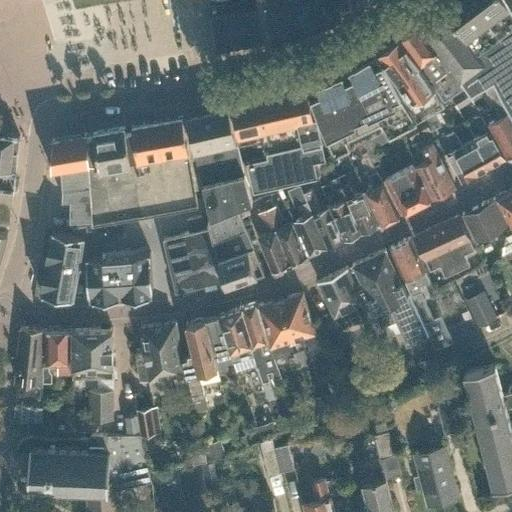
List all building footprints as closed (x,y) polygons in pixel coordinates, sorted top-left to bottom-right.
[(249,0),(210,7),(213,23),(217,47),(266,38),(269,46),(341,16),(340,12),(330,0),(249,0)] [(339,0),(349,12),(365,0),(339,0)] [(448,0),(442,5),(418,24),(439,52),(461,81),(482,65),(488,76),(511,61),(511,7),(510,4),(506,0),(448,0)] [(465,84),(461,81),(439,52),(418,24),(400,38),(420,65),(418,66),(431,82),(433,80),(445,97),(465,84)] [(400,38),(377,54),(416,119),(447,101),(445,97),(433,80),(431,82),(418,66),(420,65),(400,38)] [(308,88),(317,113),(334,154),(350,146),(346,137),(380,121),(389,135),(417,121),(416,119),(377,54),(353,67),(342,73),(308,88)] [(511,61),(488,76),(492,83),(493,82),(506,107),(511,117),(511,61)] [(472,93),(485,86),(492,83),(488,76),(482,65),(461,81),(465,84),(472,93)] [(492,83),(485,86),(501,114),(489,121),(508,156),(511,153),(511,117),(506,107),(493,82),(492,83)] [(465,86),(450,95),(458,107),(473,99),(465,86)] [(308,88),(232,105),(239,132),(262,127),(267,153),(247,157),(254,187),(319,172),(315,158),(327,155),(317,113),(314,114),(308,88)] [(211,215),(238,205),(253,199),(245,172),(229,105),(186,115),(211,215)] [(435,110),(424,116),(425,117),(430,127),(431,128),(442,123),(435,110)] [(482,133),(474,136),(490,166),(506,157),(480,113),(473,117),(482,133)] [(125,126),(140,211),(198,201),(183,115),(125,126)] [(417,133),(430,127),(425,117),(412,124),(417,133)] [(140,211),(125,126),(86,132),(93,220),(140,211)] [(475,174),(460,144),(453,128),(445,133),(447,137),(453,148),(448,152),(463,181),(475,174)] [(362,140),(373,160),(380,156),(375,145),(388,138),(384,129),(371,137),(370,136),(362,140)] [(20,134),(0,131),(0,216),(10,218),(14,189),(20,134)] [(53,138),(51,168),(61,166),(63,185),(63,197),(71,196),(71,216),(72,224),(93,220),(86,132),(53,138)] [(475,174),(490,166),(474,136),(460,144),(475,174)] [(428,157),(417,163),(434,195),(455,184),(431,137),(427,139),(429,142),(422,146),(428,157)] [(365,156),(362,157),(374,181),(371,182),(374,186),(366,189),(383,222),(400,213),(373,160),(367,150),(363,152),(365,156)] [(412,163),(385,177),(403,211),(433,196),(422,175),(412,163)] [(338,175),(361,231),(379,224),(364,190),(355,194),(346,172),(338,175)] [(344,238),(361,231),(338,176),(331,179),(340,200),(330,204),(344,238)] [(344,238),(330,204),(321,208),(312,186),(311,187),(308,179),(301,182),(304,190),(327,245),(344,238)] [(304,190),(301,182),(300,181),(289,186),(295,198),(300,202),(305,215),(295,219),(310,253),(327,245),(304,190)] [(511,188),(508,191),(505,189),(499,192),(499,195),(497,197),(509,222),(508,223),(505,224),(507,227),(502,251),(508,260),(511,257),(511,188)] [(505,224),(508,223),(495,196),(463,212),(477,239),(505,224)] [(267,207),(290,261),(307,254),(293,220),(284,224),(275,203),(267,207)] [(209,217),(211,225),(223,277),(225,285),(265,271),(238,205),(211,215),(209,217)] [(290,261),(267,207),(259,210),(268,231),(258,235),(272,268),(290,261)] [(203,213),(186,217),(189,230),(206,226),(205,220),(203,213)] [(437,224),(457,268),(470,263),(465,252),(475,247),(459,213),(437,224)] [(457,268),(437,224),(415,234),(430,268),(440,263),(445,274),(457,268)] [(176,289),(223,277),(211,225),(206,226),(189,230),(164,237),(176,289)] [(44,285),(43,291),(72,296),(83,233),(54,228),(53,232),(52,232),(48,257),(49,257),(48,260),(47,260),(43,285),(44,285)] [(411,235),(390,245),(412,292),(422,289),(421,285),(431,280),(411,235)] [(386,246),(353,262),(382,324),(396,317),(407,342),(429,332),(411,291),(409,291),(386,246)] [(151,250),(119,252),(121,294),(124,294),(124,295),(150,293),(149,287),(153,286),(151,250)] [(119,252),(87,254),(89,290),(93,290),(94,297),(119,295),(119,294),(121,294),(119,252)] [(364,299),(347,265),(318,278),(335,313),(336,313),(339,320),(360,310),(356,303),(364,299)] [(258,304),(264,324),(270,345),(294,337),(297,345),(305,343),(303,334),(315,330),(313,324),(303,290),(274,299),(258,304)] [(484,291),(466,300),(478,325),(496,316),(484,291)] [(424,292),(415,295),(434,344),(445,338),(436,316),(435,317),(424,292)] [(264,324),(258,304),(256,300),(242,304),(255,346),(251,347),(257,366),(258,365),(263,380),(270,378),(263,354),(272,352),(270,345),(264,324)] [(219,312),(235,360),(234,354),(245,351),(250,368),(257,366),(251,347),(255,346),(242,304),(219,311),(219,312)] [(205,316),(218,367),(219,371),(228,368),(228,362),(235,360),(219,312),(205,316)] [(218,367),(205,316),(186,320),(194,349),(189,351),(189,355),(184,356),(197,410),(208,407),(200,371),(218,367)] [(145,349),(135,350),(141,379),(150,378),(152,388),(171,385),(170,375),(186,373),(176,319),(140,325),(145,349)] [(322,319),(313,324),(315,330),(324,348),(333,344),(324,325),(322,319)] [(45,363),(45,327),(21,325),(18,355),(20,355),(18,381),(43,383),(43,363),(45,363)] [(43,363),(43,383),(43,393),(52,393),(52,370),(50,367),(49,363),(73,363),(73,327),(45,327),(45,363),(43,363)] [(73,327),(73,363),(73,376),(113,375),(113,327),(73,327)] [(296,350),(301,364),(309,361),(305,347),(296,350)] [(301,364),(296,350),(288,353),(292,367),(301,364)] [(511,426),(507,405),(511,404),(511,390),(503,392),(496,362),(463,370),(492,486),(511,480),(511,426)] [(114,386),(90,387),(90,415),(114,415),(114,386)] [(331,390),(315,395),(321,411),(336,405),(331,390)] [(449,401),(437,404),(444,432),(456,429),(449,401)] [(15,403),(14,419),(43,419),(43,405),(15,403)] [(151,406),(138,408),(142,432),(155,430),(151,406)] [(49,418),(49,428),(74,430),(73,410),(57,410),(57,418),(49,418)] [(137,414),(126,416),(128,429),(139,428),(137,414)] [(273,419),(257,424),(261,435),(276,430),(273,419)] [(386,420),(375,422),(378,432),(388,429),(386,420)] [(394,453),(388,429),(378,432),(374,433),(380,456),(394,453)] [(30,446),(28,489),(88,492),(90,511),(115,511),(114,491),(114,488),(151,479),(140,432),(106,432),(90,432),(90,449),(30,446)] [(317,437),(311,448),(321,455),(328,444),(317,437)] [(221,438),(207,442),(211,458),(225,453),(221,438)] [(288,441),(274,445),(281,470),(294,466),(288,441)] [(420,473),(413,475),(416,488),(423,486),(428,502),(457,495),(445,444),(415,451),(420,473)] [(281,470),(274,445),(262,448),(269,473),(281,470)] [(202,462),(208,487),(220,485),(215,460),(202,462)] [(383,464),(360,470),(367,501),(364,502),(366,511),(390,511),(394,511),(383,464)] [(317,497),(304,501),(306,511),(334,511),(330,494),(329,494),(324,476),(312,479),(317,497)] [(261,509),(248,511),(276,511),(273,497),(259,500),(261,509)]
